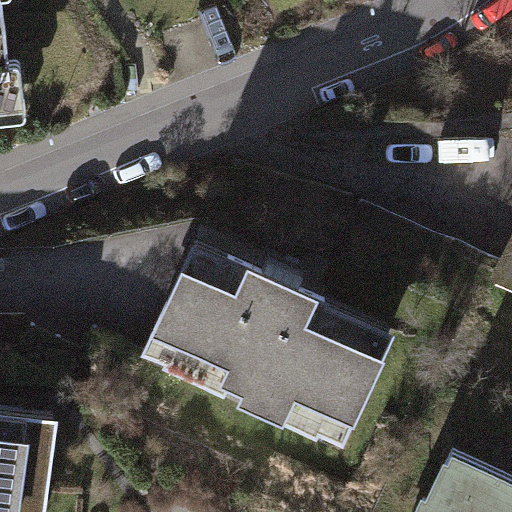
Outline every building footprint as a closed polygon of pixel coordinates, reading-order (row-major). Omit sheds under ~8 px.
[(0,0),(0,123),(29,120),(22,64),(14,65),(6,0),(0,0)] [(511,237),(493,279),(511,288),(511,237)] [(399,334),(196,241),(143,356),(346,449),(399,334)] [(47,511),(59,421),(0,413),(0,511),(47,511)] [(511,511),(511,477),(456,451),(432,501),(426,498),(419,511),(511,511)]
